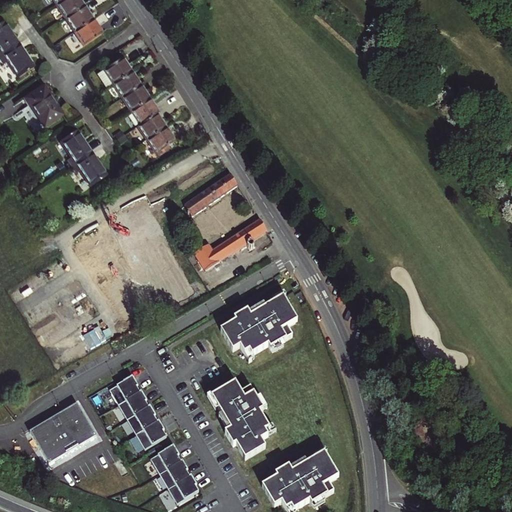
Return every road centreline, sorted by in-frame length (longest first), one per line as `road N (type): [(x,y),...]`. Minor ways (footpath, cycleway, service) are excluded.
road 1 (residential): [(149,22),(297,255)]
road 2 (residential): [(297,255),(357,378),(378,502)]
road 3 (residential): [(140,347),(238,511)]
road 4 (residential): [(297,255),(140,347)]
road 5 (residential): [(140,347),(0,431)]
